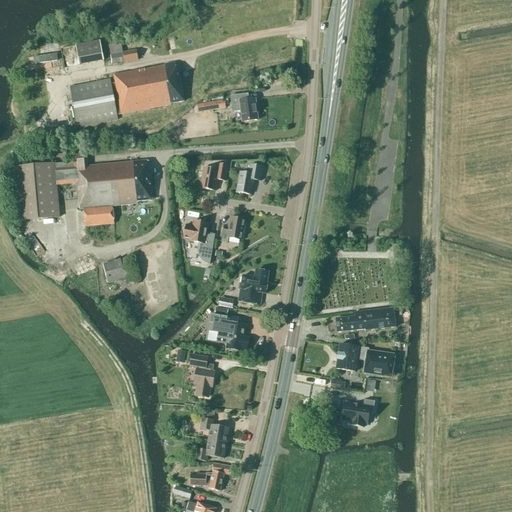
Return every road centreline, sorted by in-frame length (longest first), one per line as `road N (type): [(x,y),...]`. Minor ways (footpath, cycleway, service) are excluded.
road 1 (track): [(431,511),(442,0)]
road 2 (primary): [(292,336),(330,106)]
road 3 (unclassified): [(315,0),(298,215)]
road 4 (unclassified): [(277,333),(236,511)]
road 5 (primary): [(253,511),(292,336)]
